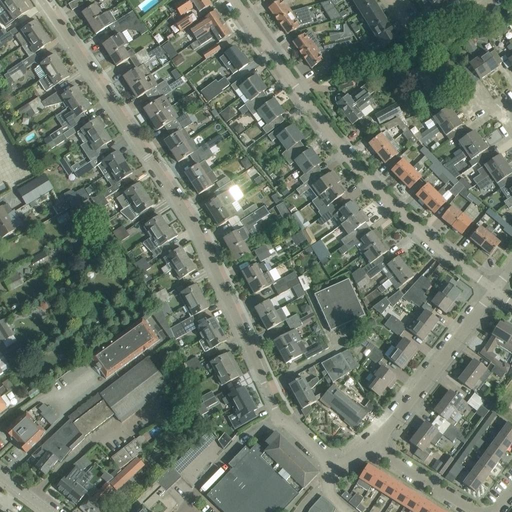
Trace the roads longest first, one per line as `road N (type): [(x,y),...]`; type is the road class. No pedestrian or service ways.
road 1 (residential): [(275,417),(190,219),(42,0)]
road 2 (residential): [(495,292),(325,133),(236,0)]
road 3 (residential): [(367,448),(495,292)]
road 4 (unknown): [(0,473),(35,447),(98,372)]
road 5 (residential): [(183,511),(245,439),(275,417)]
road 6 (residential): [(387,0),(410,36),(489,0)]
